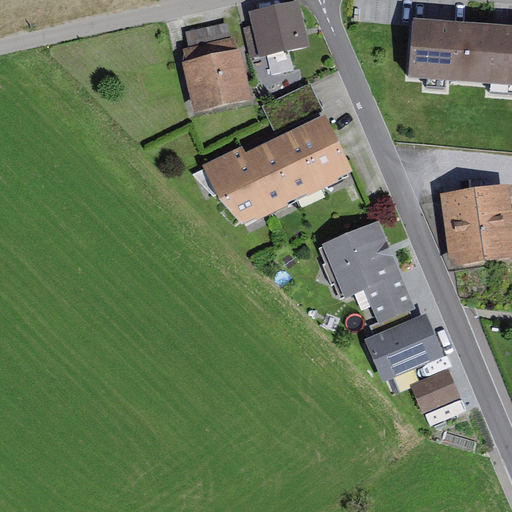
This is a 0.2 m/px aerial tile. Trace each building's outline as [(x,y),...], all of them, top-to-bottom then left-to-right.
[(260,28),(267,53),(302,44),(294,9),(258,17),(260,28)] [(229,25),(183,36),(200,110),(246,100),(229,25)] [(511,33),(409,26),(406,79),(511,86),(511,33)] [(267,53),(260,28),(245,31),(251,57),(267,53)] [(310,85),(264,107),(275,131),(322,109),(310,85)] [(326,122),(296,136),(319,184),(349,170),(326,122)] [(293,196),(319,184),(296,136),(270,148),(293,196)] [(269,208),(293,196),(270,148),(246,159),(269,208)] [(243,222),(269,208),(246,159),(244,150),(205,170),(243,222)] [(502,190),(449,197),(458,265),(511,258),(502,190)] [(375,231),(320,254),(341,304),(366,294),(380,328),(411,315),(375,231)] [(424,320),(369,344),(387,385),(442,361),(424,320)] [(445,376),(415,391),(426,415),(457,400),(445,376)]
